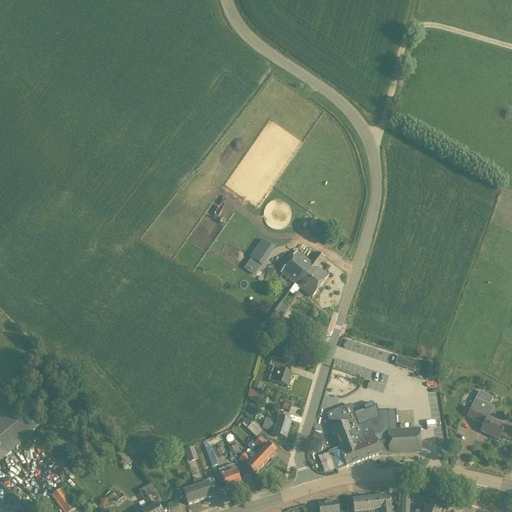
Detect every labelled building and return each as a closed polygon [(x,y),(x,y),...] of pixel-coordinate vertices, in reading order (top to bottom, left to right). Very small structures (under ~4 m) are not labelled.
[(262,268),(274,249),(261,241),(249,259),(251,260),(244,270),(254,277),(261,267),(262,268)] [(311,263),(310,263),(297,253),(280,274),(294,285),(311,263)] [(294,285),(288,293),(294,297),(298,290),(297,289),(297,288),(311,299),(328,277),(317,268),(324,259),(317,253),(310,263),(311,263),(294,285)] [(287,332),(281,347),(287,349),(293,334),(287,332)] [(394,366),(413,372),(416,363),(397,357),(394,366)] [(291,376),(289,375),(292,366),(272,359),(269,366),(273,368),(269,378),(264,376),(263,379),(264,381),(288,389),(290,382),(289,382),(291,376)] [(434,375),(431,363),(424,365),(425,377),(434,375)] [(260,392),(262,384),(255,381),(252,390),(260,392)] [(475,399),(489,406),(492,399),(479,393),(475,399)] [(0,462),(33,435),(5,402),(0,406),(0,462)] [(380,455),(421,453),(420,429),(383,431),(373,403),(364,406),(365,408),(360,409),(359,407),(352,410),(350,406),(330,412),(337,427),(332,429),(340,449),(330,452),(337,472),(380,455)] [(504,428),(487,420),(489,416),(472,407),(467,418),(484,426),(480,432),(498,441),(500,438),(509,443),(511,437),(511,427),(506,424),(504,428)] [(278,420),(277,424),(272,422),(274,416),(266,414),(262,430),(271,433),(271,436),(273,437),(285,441),(290,423),(286,422),(288,416),(278,413),(276,420),(278,420)] [(245,421),(241,425),(258,441),(254,445),(258,449),(253,454),(257,457),(257,456),(265,465),(276,453),(267,445),(271,441),(252,423),(250,425),(245,421)] [(240,456),(236,446),(228,449),(232,459),(240,456)] [(106,452),(120,466),(125,461),(112,447),(106,452)] [(198,461),(193,447),(183,451),(188,464),(198,461)] [(254,476),(265,465),(257,456),(257,457),(253,454),(252,453),(247,457),(244,454),(238,461),(254,476)] [(207,456),(211,468),(217,466),(213,454),(207,456)] [(240,486),(234,472),(232,466),(218,471),(220,477),(219,478),(222,485),(224,484),(227,492),(240,486)] [(136,467),(125,473),(128,479),(139,473),(136,467)] [(212,498),(209,489),(215,487),(212,479),(201,483),(200,480),(193,482),(195,489),(200,502),(212,498)] [(159,511),(156,506),(155,506),(150,497),(156,494),(151,485),(139,493),(148,510),(145,511),(159,511)] [(71,511),(77,508),(62,488),(50,497),(60,511),(71,511)] [(195,489),(183,493),(182,490),(176,492),(179,500),(183,498),(184,503),(186,502),(187,506),(200,502),(195,489)] [(111,491),(98,500),(103,507),(114,499),(117,503),(124,497),(120,493),(115,496),(111,491)] [(393,511),(393,509),(390,510),(389,497),(377,499),(378,511),(393,511)] [(377,499),(364,500),(365,511),(378,511),(377,499)] [(365,511),(364,500),(352,502),(352,511),(365,511)] [(337,511),(336,503),(318,506),(318,511),(337,511)]
